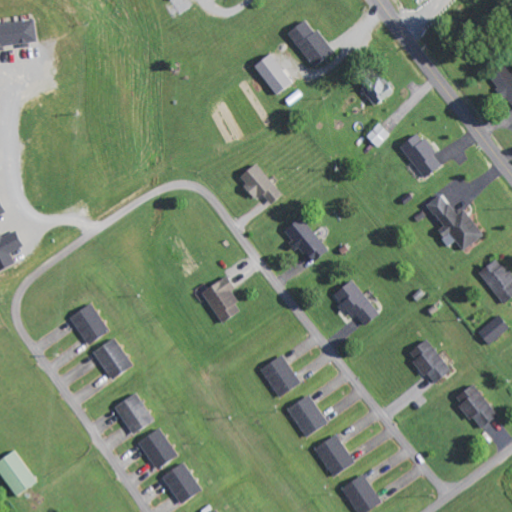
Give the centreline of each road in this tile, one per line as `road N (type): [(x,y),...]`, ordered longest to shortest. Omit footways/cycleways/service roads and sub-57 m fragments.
road 1 (residential): [(147,511),(26,336),(18,309),(27,283),(51,261),(159,189),(183,183),(223,212),(449,496)]
road 2 (tertiary): [(511,176),(377,0)]
